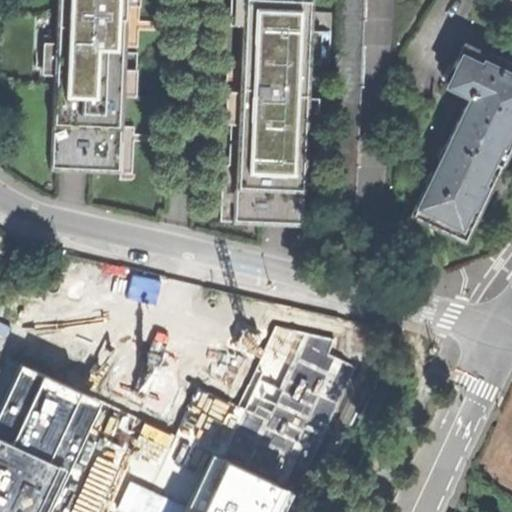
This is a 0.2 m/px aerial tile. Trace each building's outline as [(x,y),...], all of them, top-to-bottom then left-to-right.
[(56,0),(50,171),(120,174),(126,0),(56,0)] [(297,222),(304,0),(237,0),(230,221),(297,222)] [(337,0),(337,9),(364,10),(364,0),(337,0)] [(337,23),(363,24),(364,10),(337,9),(337,23)] [(363,38),(363,24),(337,23),(336,37),(363,38)] [(335,51),(362,52),(363,38),(336,37),(335,51)] [(411,215),(462,240),(486,190),(498,165),(499,166),(511,138),(511,69),(463,45),(444,85),(468,97),(411,215)] [(335,65),(362,66),(362,52),(335,51),(335,65)] [(362,66),(335,65),(334,79),(361,80),(362,66)] [(334,79),(334,93),(361,94),(361,80),(334,79)] [(360,108),(361,94),(334,93),(333,107),(360,108)] [(360,108),(333,107),(333,120),(360,121),(360,108)] [(360,121),(333,120),(332,135),(359,136),(360,121)] [(359,136),(332,135),(332,148),(358,149),(359,136)] [(331,162),(358,163),(358,149),(332,148),(331,162)] [(330,176),(357,177),(358,163),(331,162),(330,176)] [(357,177),(330,176),(330,190),(357,191),(357,177)] [(329,204),(356,205),(357,191),(330,190),(329,204)] [(197,386),(175,432),(210,451),(294,491),(356,366),(327,355),(334,339),(275,325),(238,404),(197,386)] [(19,362),(0,404),(0,511),(103,511),(145,420),(19,362)] [(210,451),(181,511),(284,511),(294,491),(210,451)]
